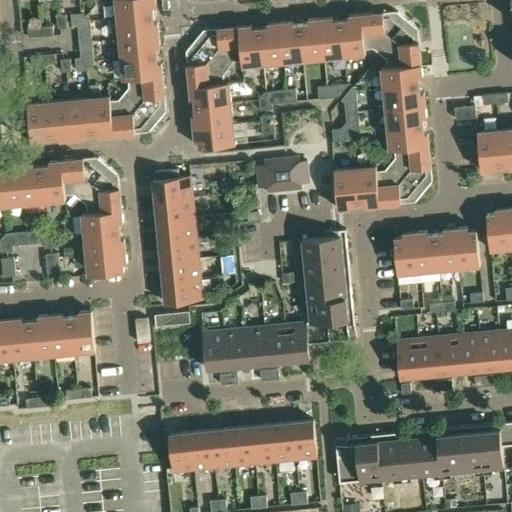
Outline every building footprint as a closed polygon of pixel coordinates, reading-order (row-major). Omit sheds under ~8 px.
[(117,0),(119,17),(155,13),(154,5),(157,5),(156,0),(117,0)] [(375,12),(362,13),(366,52),(367,52),(366,47),(374,47),(381,52),(408,19),(398,10),(383,12),(375,12)] [(156,21),(155,13),(119,17),(120,37),(160,33),(159,21),(156,21)] [(350,18),(342,19),(346,54),(366,52),(362,13),(350,15),(350,18)] [(73,26),(79,26),(84,14),(72,15),(73,26)] [(90,19),(84,14),(79,26),(91,25),(90,19)] [(58,16),(59,28),(69,27),(68,15),(58,16)] [(346,54),(342,19),(334,19),(334,16),(322,17),(326,56),(346,54)] [(310,21),(302,22),(306,58),(326,56),(322,17),(310,18),(310,21)] [(419,27),(408,19),(381,52),(387,57),(388,65),(382,65),(382,66),(422,63),(421,52),(421,50),(420,42),(419,27)] [(294,20),(281,21),(285,60),(306,58),(302,22),(294,23),(294,20)] [(285,60),(281,21),(269,22),(269,26),(261,26),(265,62),(285,60)] [(253,24),(241,25),(245,64),(265,62),(261,26),(254,27),(253,24)] [(55,34),(54,28),(54,25),(42,26),(42,36),(55,34)] [(79,26),(80,41),(92,40),(91,25),(79,26)] [(245,64),(241,25),(205,29),(197,39),(230,66),(235,60),(244,59),(244,64),(245,64)] [(30,37),(42,36),(42,26),(29,27),(30,37)] [(120,37),(122,57),(159,54),(158,46),(161,46),(160,33),(120,37)] [(188,50),(191,84),(231,81),(231,80),(226,81),(225,72),(230,66),(197,39),(188,50)] [(92,40),(80,41),(82,57),(93,56),(92,40)] [(56,53),(44,54),(45,64),(57,62),(56,53)] [(32,65),(45,64),(44,54),(31,55),(32,65)] [(160,62),(159,54),(122,57),(124,78),(164,74),(163,61),(160,62)] [(93,56),(82,57),(89,68),(94,61),(93,56)] [(77,69),(89,68),(82,57),(76,57),(77,69)] [(72,58),(62,59),(63,70),(73,69),(72,58)] [(423,75),(422,66),(422,63),(382,66),(384,87),(420,83),(420,76),(423,75)] [(130,85),(124,93),(159,120),(167,109),(166,95),(164,74),(124,78),(129,78),(130,85)] [(196,97),(197,105),(233,101),(231,81),(191,84),(192,97),(196,97)] [(338,82),(329,83),(330,96),(339,95),(338,82)] [(343,98),(351,88),(343,82),(338,82),(339,95),(343,98)] [(320,97),(330,96),(329,83),(319,84),(320,97)] [(421,91),(420,83),(384,87),(386,107),(426,103),(425,91),(421,91)] [(287,88),(289,100),(298,99),(297,87),(287,88)] [(287,88),(278,89),(279,101),(289,100),(287,88)] [(358,94),(351,88),(343,98),(346,101),(359,99),(358,94)] [(267,90),(264,94),(273,102),(279,101),(278,89),(267,90)] [(509,102),(508,91),(496,92),(497,103),(509,102)] [(485,104),(497,103),(496,92),(484,94),(485,104)] [(112,94),(111,94),(114,134),(140,132),(150,131),(159,120),(124,93),(119,99),(112,100),(112,94)] [(114,134),(111,94),(90,96),(93,133),(101,132),(101,135),(114,134)] [(274,107),(273,102),(264,94),(260,98),(261,109),(274,107)] [(90,96),(70,98),(73,138),(86,137),(85,134),(93,133),(90,96)] [(70,98),(50,100),(53,137),(61,136),(61,139),(73,138),(70,98)] [(360,109),(359,99),(346,101),(347,110),(360,109)] [(32,142),(45,141),(45,137),(53,137),(50,100),(29,102),(32,142)] [(194,113),(195,125),(235,121),(233,101),(197,105),(198,112),(194,113)] [(427,116),(426,103),(386,107),(388,127),(424,124),(423,116),(427,116)] [(477,116),(475,104),(455,106),(457,118),(477,116)] [(348,120),(361,119),(360,109),(347,110),(348,120)] [(262,115),(263,124),(276,123),(275,113),(262,115)] [(361,124),(361,119),(348,120),(345,123),(355,131),(361,124)] [(195,125),(196,137),(200,138),(201,145),(237,142),(235,121),(195,125)] [(263,124),(264,133),(277,132),(276,123),(263,124)] [(349,139),(355,131),(345,123),(343,126),(344,139),(349,139)] [(424,124),(388,127),(390,148),(430,144),(429,132),(429,131),(425,132),(424,124)] [(334,127),(335,140),(344,139),(343,126),(334,127)] [(511,127),(499,128),(502,164),(510,163),(511,167),(511,127)] [(478,131),(482,170),(495,169),(495,165),(502,164),(499,128),(478,131)] [(431,157),(430,144),(390,148),(396,148),(397,155),(391,162),(424,190),(433,179),(432,165),(431,157)] [(300,154),(266,157),(266,162),(259,163),(261,185),(268,184),(269,190),(304,186),(303,181),(310,180),(308,158),(301,159),(300,154)] [(75,159),(63,160),(66,200),(67,200),(67,194),(75,193),(81,198),(108,166),(97,156),(83,158),(75,159)] [(46,202),(66,200),(63,160),(50,161),(50,165),(42,166),(46,202)] [(393,202),(401,202),(416,200),(424,190),(391,162),(386,168),(378,169),(377,163),(380,204),(393,202)] [(34,163),(22,164),(26,204),(46,202),(42,166),(34,166),(34,163)] [(368,205),(380,204),(377,163),(356,165),(360,202),(368,201),(368,205)] [(2,170),(6,206),(26,204),(22,164),(10,165),(10,169),(2,170)] [(352,203),(360,202),(356,165),(336,167),(340,207),(352,206),(352,203)] [(120,175),(108,166),(81,198),(87,204),(88,212),(83,212),(83,213),(123,209),(121,197),(121,189),(120,175)] [(167,177),(179,176),(178,168),(166,169),(167,177)] [(166,169),(154,171),(155,178),(155,179),(167,177),(166,169)] [(155,179),(157,199),(195,195),(193,175),(179,176),(167,177),(155,179)] [(157,199),(159,219),(197,216),(195,195),(157,199)] [(491,249),(511,247),(511,246),(508,207),(495,208),(496,211),(487,212),(491,249)] [(83,213),(85,234),(122,230),(121,222),(124,222),(123,209),(83,213)] [(159,219),(161,240),(199,236),(197,216),(159,219)] [(469,226),(456,227),(460,267),(481,265),(477,228),(469,229),(469,226)] [(460,267),(456,227),(443,228),(444,232),(436,232),(440,269),(460,267)] [(44,228),(28,230),(30,243),(45,241),(44,228)] [(45,241),(57,234),(50,228),(44,228),(45,241)] [(312,320),(308,320),(310,342),(358,338),(348,228),(327,230),(328,236),(304,238),(312,320)] [(13,232),(14,244),(30,243),(28,230),(13,232)] [(122,238),(122,230),(85,234),(87,254),(126,250),(125,238),(122,238)] [(428,230),(415,231),(419,271),(440,269),(436,232),(429,233),(428,230)] [(415,231),(408,232),(403,232),(403,236),(395,237),(399,273),(419,271),(415,231)] [(7,232),(1,239),(14,244),(13,232),(7,232)] [(59,246),(57,234),(45,241),(46,247),(59,246)] [(161,240),(163,260),(201,257),(199,236),(161,240)] [(14,250),(14,244),(1,239),(2,251),(14,250)] [(127,262),(126,250),(87,254),(89,274),(125,271),(124,263),(127,262)] [(163,260),(165,281),(203,278),(201,257),(163,260)] [(61,270),(60,258),(47,260),(48,272),(61,270)] [(17,275),(16,263),(3,264),(4,276),(17,275)] [(203,278),(165,281),(167,302),(205,298),(203,278)] [(484,300),(483,291),(471,292),(472,301),(484,300)] [(414,298),(401,299),(402,309),(415,307),(414,298)] [(456,300),(443,301),(444,310),(457,309),(456,300)] [(444,310),(443,301),(430,302),(431,311),(444,310)] [(80,315),(72,316),(76,351),(96,349),(92,310),(79,311),(80,315)] [(189,311),(180,312),(182,324),(190,323),(189,311)] [(165,325),(173,324),(172,312),(163,313),(165,325)] [(173,324),(182,324),(180,312),(172,312),(173,324)] [(56,354),(76,351),(72,316),(65,317),(65,313),(52,314),(56,354)] [(165,325),(163,313),(155,314),(156,326),(165,325)] [(32,320),(35,356),(56,354),(52,314),(39,316),(39,319),(32,320)] [(15,358),(35,356),(32,320),(24,321),(24,317),(11,318),(15,358)] [(139,342),(152,341),(149,317),(137,318),(139,342)] [(11,318),(0,319),(0,359),(15,358),(11,318)] [(312,358),(310,342),(308,320),(287,322),(291,360),(312,358)] [(287,322),(267,324),(270,362),(291,360),(287,322)] [(250,364),(270,362),(267,324),(246,326),(250,364)] [(229,366),(250,364),(246,326),(225,328),(229,366)] [(208,368),(229,366),(225,328),(205,330),(208,368)] [(511,328),(501,330),(505,367),(511,366),(511,328)] [(484,369),(505,367),(501,330),(481,331),(484,369)] [(460,333),(463,371),(484,369),(481,331),(460,333)] [(463,371),(460,333),(440,335),(443,373),(463,371)] [(422,375),(443,373),(440,335),(419,337),(422,375)] [(399,339),(402,377),(422,375),(419,337),(399,339)] [(280,367),(271,368),(272,379),(281,378),(280,367)] [(272,379),(271,368),(262,369),(263,380),(272,379)] [(239,371),(230,372),(231,382),(240,382),(239,371)] [(221,373),(222,383),(231,382),(230,372),(221,373)] [(485,386),(485,375),(476,376),(477,387),(485,386)] [(494,375),(485,375),(485,386),(495,385),(494,375)] [(453,378),(444,379),(444,390),(454,389),(453,378)] [(444,390),(444,379),(435,380),(436,390),(444,390)] [(412,382),(402,383),(403,393),(413,392),(412,382)] [(92,386),(80,387),(81,397),(93,396),(92,386)] [(68,398),(81,397),(80,387),(67,389),(68,398)] [(0,395),(0,405),(12,404),(11,394),(0,395)] [(40,406),(53,405),(52,395),(39,396),(40,406)] [(28,407),(40,406),(39,396),(27,398),(28,407)] [(315,419),(294,421),(298,459),(318,457),(315,419)] [(511,511),(511,420),(337,437),(341,481),(505,466),(503,439),(511,437),(511,511)] [(294,421),(274,423),(277,461),(298,459),(294,421)] [(253,425),(257,463),(277,461),(274,423),(253,425)] [(257,463),(253,425),(233,427),(236,464),(257,463)] [(233,427),(212,428),(216,466),(236,464),(233,427)] [(212,428),(191,430),(195,468),(216,466),(212,428)] [(171,432),(175,470),(195,468),(191,430),(171,432)] [(300,503),(308,502),(307,490),(299,491),(300,503)] [(299,491),(291,492),(292,504),(300,503),(299,491)] [(259,495),(260,507),(268,506),(266,494),(259,495)] [(259,495),(251,496),(252,508),(260,507),(259,495)] [(218,499),(219,511),(227,510),(226,498),(218,499)] [(219,511),(218,499),(210,500),(211,511),(219,511)] [(344,511),(360,511),(359,503),(344,504),(344,511)]
